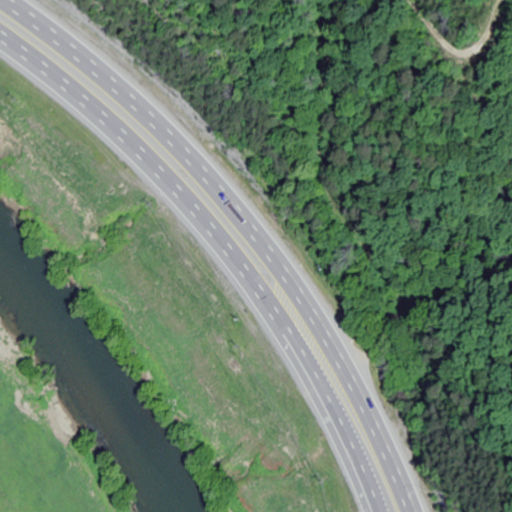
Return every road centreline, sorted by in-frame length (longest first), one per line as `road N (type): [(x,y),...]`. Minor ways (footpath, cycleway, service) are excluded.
road 1 (trunk): [(409,511),(348,376),(290,282),(162,132),(0,0)]
road 2 (trunk): [(0,37),(124,140),(214,235),(355,450),(378,511)]
